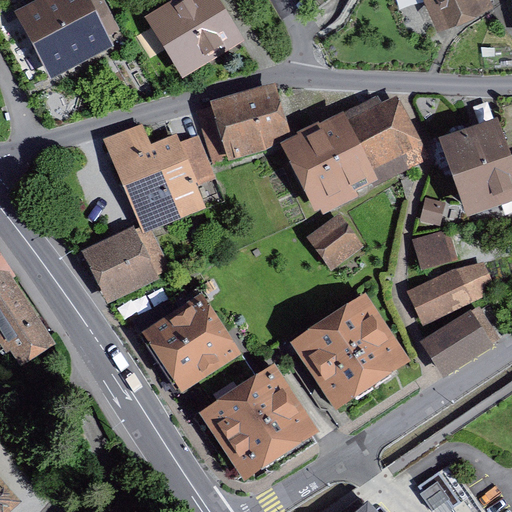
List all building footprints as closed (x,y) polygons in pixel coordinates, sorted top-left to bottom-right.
[(0,0),(0,40),(25,88),(41,79),(46,87),(109,54),(80,0),(51,0),(38,7),(34,0),(0,0)] [(241,46),(212,0),(179,0),(140,25),(178,85),(241,46)] [(416,0),(431,34),(488,11),(483,0),(416,0)] [(286,140),(270,89),(193,113),(211,168),(220,165),(222,171),(243,165),(286,140)] [(378,108),(374,100),(272,156),(308,222),(313,219),(317,225),(353,205),(351,200),(365,192),(367,195),(412,170),(378,108)] [(378,108),(412,170),(427,162),(393,100),(378,108)] [(176,145),(173,137),(148,148),(139,128),(101,145),(138,231),(141,237),(150,233),(204,210),(195,189),(176,145)] [(511,208),(511,186),(502,162),(490,129),(429,153),(459,229),(511,208)] [(195,137),(176,145),(195,189),(214,181),(195,137)] [(511,158),(502,162),(511,186),(511,158)] [(439,229),(444,205),(422,201),(418,225),(439,229)] [(360,252),(336,219),(302,244),(326,277),(360,252)] [(151,278),(168,270),(150,233),(141,237),(138,231),(130,235),(130,233),(76,258),(101,311),(155,286),(151,278)] [(418,276),(454,266),(445,233),(408,244),(418,276)] [(17,373),(54,347),(8,283),(14,278),(0,258),(0,359),(1,361),(6,358),(17,373)] [(422,330),(498,292),(484,264),(455,270),(405,295),(422,330)] [(499,298),(487,306),(486,304),(477,310),(476,309),(424,343),(448,380),(500,345),(499,343),(508,337),(495,317),(507,309),(499,298)] [(196,302),(175,316),(165,301),(130,325),(140,339),(131,345),(171,405),(194,390),(209,412),(255,382),(237,354),(233,357),(196,302)] [(407,367),(361,301),(281,356),(327,422),(407,367)] [(316,441),(269,372),(255,382),(209,412),(190,425),(236,494),(316,441)] [(461,511),(436,476),(398,502),(406,511),(461,511)] [(0,511),(3,511),(15,502),(0,486),(0,511)] [(373,511),(365,502),(362,504),(357,498),(336,511),(373,511)]
